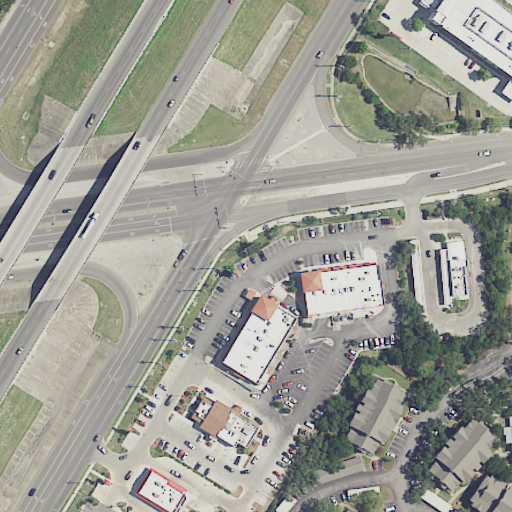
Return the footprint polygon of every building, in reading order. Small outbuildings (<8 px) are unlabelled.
[(511,78),(426,18),(438,0),(490,0),(511,15),(511,78)] [(416,239),(408,240),(415,308),(423,308),(416,239)] [(465,258),(466,266),(463,266),(465,295),(449,296),(444,242),(461,240),(463,258),(465,258)] [(301,313),(297,273),(373,264),(378,305),(301,313)] [(251,384),(215,362),(256,294),(292,316),(251,384)] [(347,424),(343,422),(362,385),(366,387),(372,375),(403,391),(397,403),(400,404),(380,442),(377,440),(370,455),(339,439),(347,424)] [(184,417),(198,392),(256,425),(242,450),(184,417)] [(511,413),(508,414),(509,426),(503,427),(504,443),(509,443),(510,451),(511,451),(511,413)] [(448,489),(423,468),(433,456),(430,454),(456,424),(459,426),(468,416),(493,438),(484,448),(487,451),(461,481),(458,478),(448,489)] [(170,511),(134,491),(149,468),(166,478),(165,481),(182,492),(170,511)] [(511,511),(480,511),(464,501),(485,470),(511,488),(511,511)]
